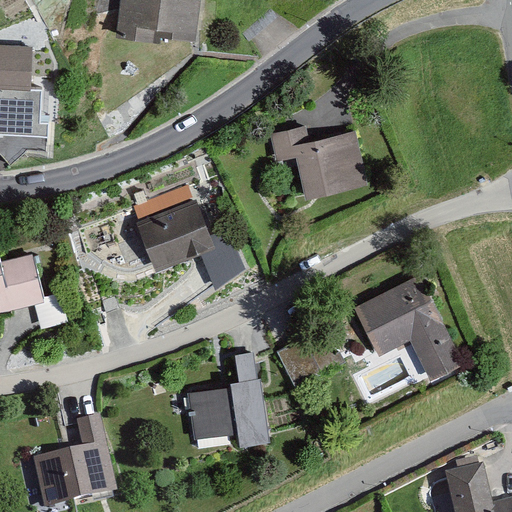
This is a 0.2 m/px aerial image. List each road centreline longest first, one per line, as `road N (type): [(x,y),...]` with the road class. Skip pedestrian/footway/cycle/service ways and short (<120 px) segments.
road 1 (residential): [(511,191),(390,235),(194,333),(118,360),(0,385)]
road 2 (tertiary): [(379,0),(230,110),(161,149),(45,187),(0,191)]
road 3 (residential): [(504,408),(295,511)]
